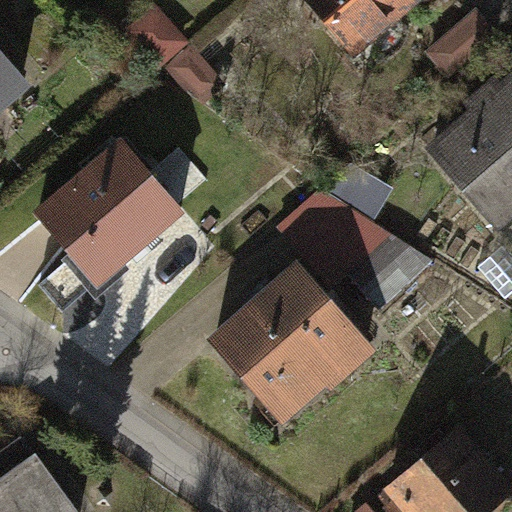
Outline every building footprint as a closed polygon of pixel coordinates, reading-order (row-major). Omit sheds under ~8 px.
[(441,6),(435,0),(317,0),(375,64),(441,6)] [(433,50),(447,71),(501,34),(487,13),(433,50)] [(0,150),(61,90),(0,28),(0,150)] [(511,89),(448,150),(511,217),(511,89)] [(209,216),(146,145),(65,217),(129,288),(209,216)] [(320,270),(240,341),(318,430),(404,353),(347,289),(394,247),(338,184),(284,231),(320,270)] [(0,511),(86,511),(90,510),(29,424),(0,445),(0,511)] [(511,511),(511,471),(480,433),(407,495),(420,511),(511,511)]
